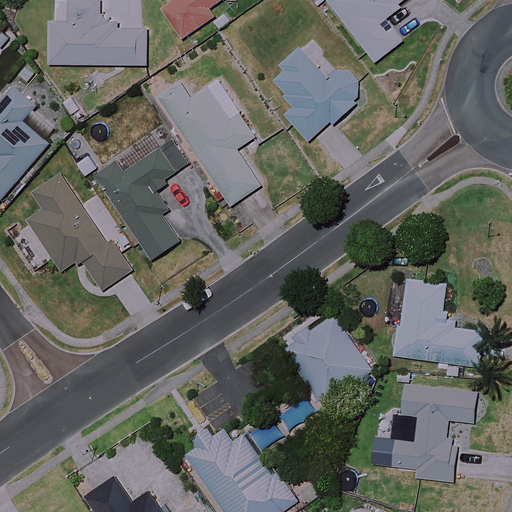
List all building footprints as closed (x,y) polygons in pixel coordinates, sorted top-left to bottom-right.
[(105,18),(105,0),(71,0),(71,22),(53,22),(52,64),(152,65),(152,29),(118,29),(118,18),(105,18)] [(178,0),(165,8),(185,39),(216,18),(210,9),(223,0),(178,0)] [(403,0),(331,0),(378,61),(407,39),(393,21),(404,13),(398,5),(403,0)] [(333,123),(336,126),(360,106),(357,102),(368,92),(347,67),(331,80),(303,48),(284,64),(288,70),(276,80),(287,93),(284,95),(295,107),(288,113),(311,141),(333,123)] [(258,136),(220,80),(194,97),(184,82),(162,96),(236,207),(266,187),(240,148),(258,136)] [(66,128),(39,105),(17,86),(0,106),(0,199),(2,201),(51,145),(66,128)] [(191,164),(174,141),(130,172),(122,161),(99,177),(156,260),(183,241),(165,214),(172,209),(157,187),(191,164)] [(93,155),(79,163),(88,179),(101,171),(93,155)] [(111,244),(65,173),(35,192),(46,209),(31,218),(66,272),(86,260),(105,289),(135,270),(116,240),(111,244)] [(486,332),(455,328),(457,319),(452,318),(453,312),(446,311),(450,284),(410,279),(404,326),(401,325),(396,358),(448,365),(446,375),(462,377),(464,367),(480,369),(486,332)] [(314,329),(311,326),(295,339),(298,342),(285,352),(326,403),(376,363),(335,312),(314,329)] [(482,391),(408,384),(405,414),(417,415),(414,441),(400,439),(397,466),(419,468),(418,477),(454,481),(459,438),(449,437),(451,419),(479,422),(482,391)] [(320,410),(308,393),(282,412),(294,429),(320,410)] [(292,511),(238,434),(185,470),(214,511),(292,511)] [(300,502),(303,506),(326,491),(308,464),(285,480),(300,502)] [(137,503),(120,477),(90,497),(99,511),(166,511),(153,492),(137,503)]
